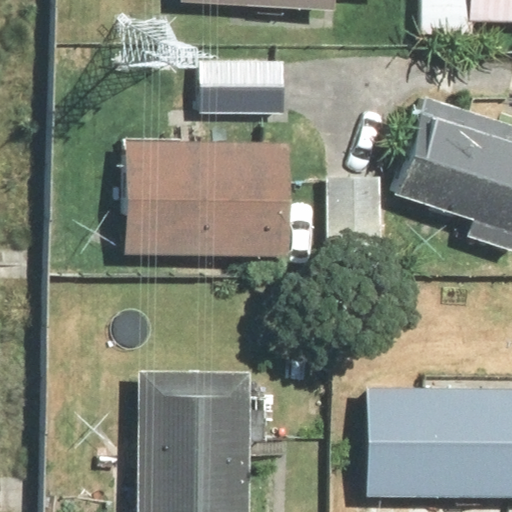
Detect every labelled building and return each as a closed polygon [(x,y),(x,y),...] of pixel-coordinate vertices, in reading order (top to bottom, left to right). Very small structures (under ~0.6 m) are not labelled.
[(375,0),(164,0),(164,14),(373,30),(375,0)] [(511,0),(409,0),(408,48),(472,50),(472,33),(511,33),(511,0)] [(192,60),(191,123),(274,125),(276,62),(192,60)] [(511,127),(418,89),(378,186),(510,241),(511,236),(511,127)] [(108,155),(106,266),(272,269),(274,158),(108,155)] [(374,181),(315,180),(314,269),(374,270),(374,181)] [(116,372),(113,511),(231,511),(234,375),(116,372)] [(511,376),(370,374),(367,479),(511,481),(511,376)]
